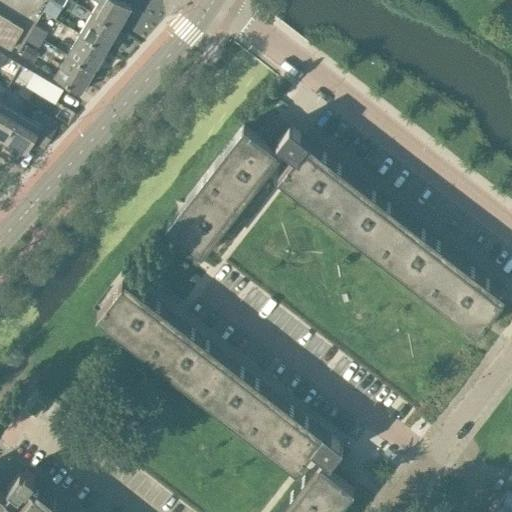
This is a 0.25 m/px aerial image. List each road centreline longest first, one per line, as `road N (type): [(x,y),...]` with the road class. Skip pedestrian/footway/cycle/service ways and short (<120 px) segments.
road 1 (residential): [(511,229),(217,0)]
road 2 (tertiary): [(21,218),(210,0)]
road 3 (residential): [(429,460),(210,292)]
road 4 (residential): [(136,511),(27,426)]
road 5 (residential): [(429,460),(511,354)]
